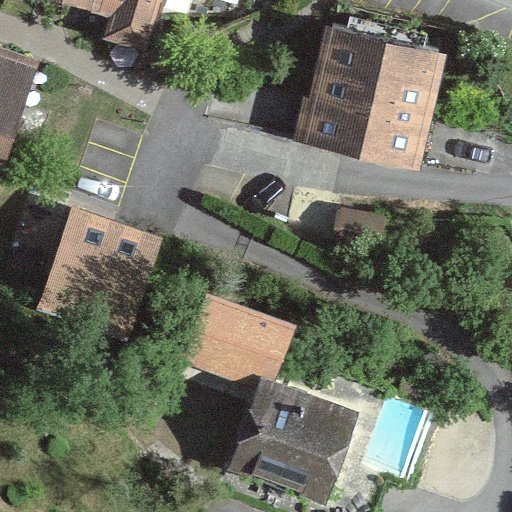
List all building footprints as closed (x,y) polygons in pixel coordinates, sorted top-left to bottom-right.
[(162,0),(46,0),(154,30),(162,0)] [(442,44),(323,19),(296,144),(416,170),(442,44)] [(0,184),(42,48),(0,34),(0,184)] [(163,237),(74,208),(43,301),(132,330),(163,237)] [(296,331),(212,302),(189,367),(257,390),(231,465),(325,497),(356,407),(279,381),(296,331)]
